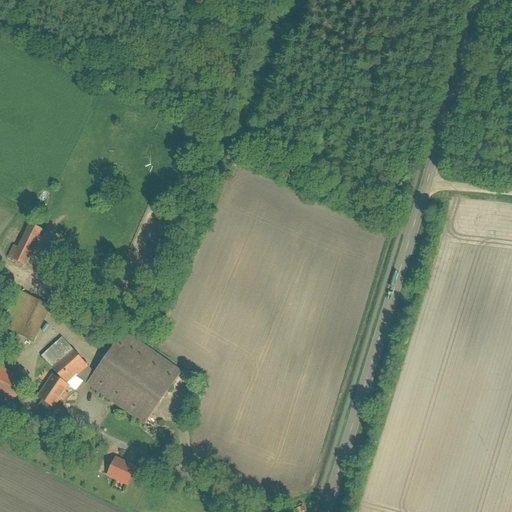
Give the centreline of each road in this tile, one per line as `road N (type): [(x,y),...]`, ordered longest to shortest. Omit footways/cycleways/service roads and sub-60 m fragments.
road 1 (tertiary): [(324,511),(428,184)]
road 2 (tertiary): [(428,184),(484,0)]
